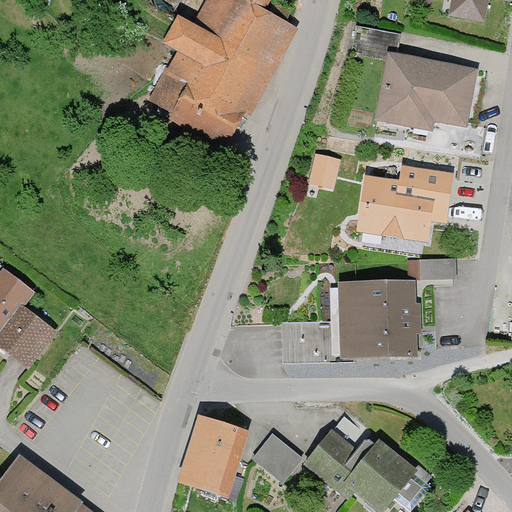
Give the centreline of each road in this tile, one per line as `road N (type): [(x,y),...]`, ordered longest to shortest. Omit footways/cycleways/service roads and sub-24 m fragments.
road 1 (residential): [(322,0),(300,85),(187,382)]
road 2 (residential): [(511,494),(432,411),(402,393),(187,382)]
road 3 (residential): [(483,287),(511,105)]
road 4 (residential): [(0,421),(134,511)]
road 5 (residential): [(187,382),(150,511)]
